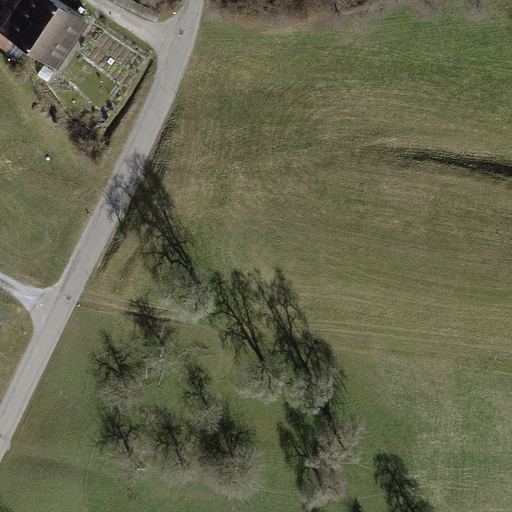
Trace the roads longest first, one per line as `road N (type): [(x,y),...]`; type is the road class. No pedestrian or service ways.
road 1 (unclassified): [(0,435),(178,49)]
road 2 (track): [(68,291),(241,323)]
